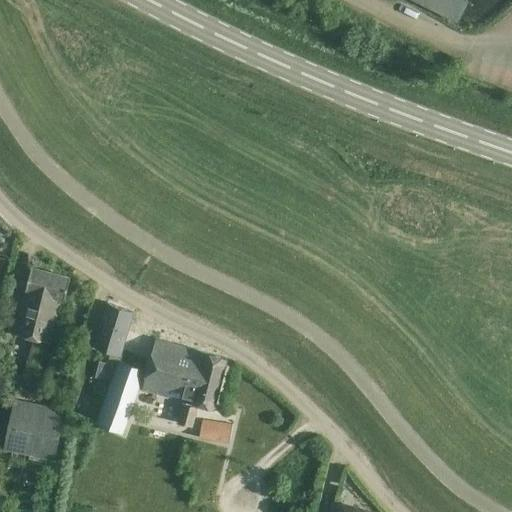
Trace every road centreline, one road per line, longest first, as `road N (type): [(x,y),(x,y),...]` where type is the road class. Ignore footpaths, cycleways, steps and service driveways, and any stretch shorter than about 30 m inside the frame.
road 1 (unclassified): [(397,511),(304,404),(241,355),(83,270),(0,203)]
road 2 (secondary): [(511,150),(199,30),(148,0)]
